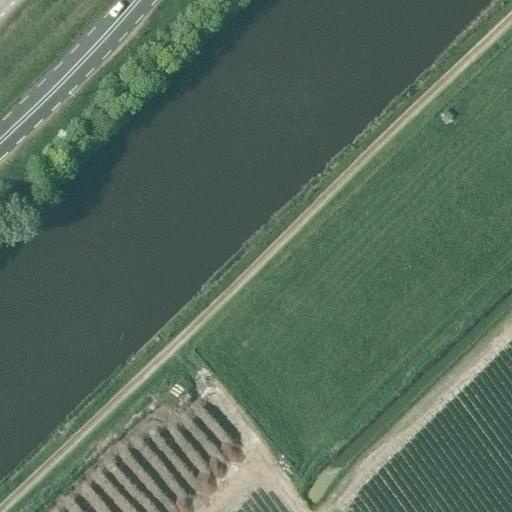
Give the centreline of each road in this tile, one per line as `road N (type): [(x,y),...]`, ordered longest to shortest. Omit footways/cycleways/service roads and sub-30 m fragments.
road 1 (track): [(0,509),(511,16)]
road 2 (primary): [(0,141),(139,0)]
